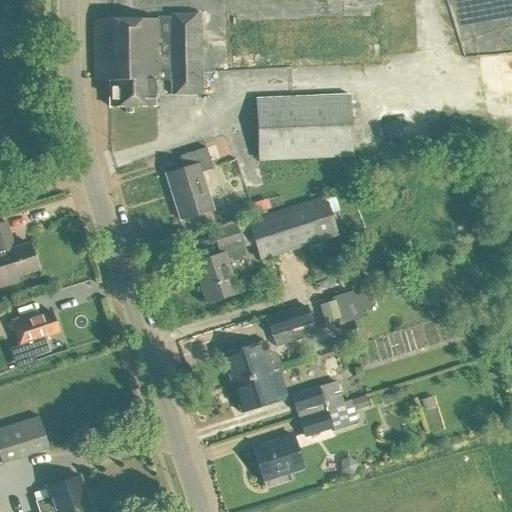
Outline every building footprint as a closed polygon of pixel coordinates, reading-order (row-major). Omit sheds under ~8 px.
[(170,21),(93,22),(93,82),(109,82),(109,108),(154,107),(153,82),(170,81),(170,96),(201,96),(200,15),(170,16),(170,21)] [(348,96),(256,100),(259,162),(351,158),(348,96)] [(205,149),(179,157),(183,171),(164,177),(178,220),(212,209),(201,173),(212,170),(205,149)] [(306,205),(248,223),(260,262),(318,244),(306,205)] [(5,223),(0,224),(0,288),(17,282),(15,277),(36,271),(28,245),(13,250),(5,223)] [(246,259),(236,226),(213,233),(219,256),(192,264),(205,304),(236,294),(227,265),(246,259)] [(339,319),(334,301),(317,306),(322,324),(339,319)] [(305,308),(266,320),(275,348),(314,335),(305,308)] [(35,313),(10,322),(20,351),(31,347),(30,342),(57,333),(51,313),(37,318),(35,313)] [(258,345),(222,356),(231,385),(267,373),(258,345)] [(276,402),(267,373),(231,385),(240,413),(276,402)] [(290,397),(296,416),(342,401),(336,382),(290,397)] [(434,397),(422,400),(425,411),(437,408),(434,397)] [(342,401),(296,416),(303,437),(331,428),(333,432),(357,425),(349,400),(343,402),(342,401)] [(37,418),(0,429),(0,465),(48,449),(37,418)] [(292,437),(252,449),(262,483),(302,470),(292,437)] [(340,462),(340,473),(351,475),(356,466),(348,458),(340,462)] [(89,511),(79,477),(45,488),(48,498),(35,502),(38,511),(89,511)]
